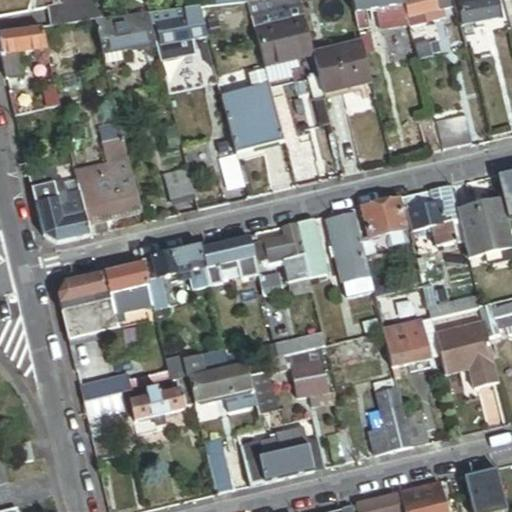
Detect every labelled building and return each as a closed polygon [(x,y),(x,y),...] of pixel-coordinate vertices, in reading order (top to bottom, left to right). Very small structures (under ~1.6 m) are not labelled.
[(42,29),(94,23),(105,22),(88,0),(67,0),(63,8),(34,12),(36,30),(42,29)] [(300,0),(296,0),(249,5),(256,33),(306,21),(300,0)] [(352,0),(356,15),(366,13),(380,11),(405,8),(404,4),(403,0),(352,0)] [(436,0),(431,0),(406,4),(404,4),(405,8),(409,22),(420,20),(439,17),(436,0)] [(436,0),(439,17),(442,17),(453,15),(450,0),(436,0)] [(497,24),(492,0),(455,0),(460,30),(497,24)] [(409,22),(405,8),(380,11),(382,28),(409,24),(409,22)] [(203,20),(200,11),(171,15),(173,25),(203,20)] [(366,13),(356,15),(360,29),(369,27),(366,13)] [(173,25),(171,15),(149,17),(151,26),(152,29),(156,29),(173,25)] [(151,26),(149,17),(120,20),(121,31),(151,26)] [(444,24),(442,17),(439,17),(420,20),(421,28),(444,24)] [(121,31),(120,20),(105,22),(94,23),(97,36),(121,31)] [(207,40),(203,20),(173,25),(156,29),(160,51),(157,51),(162,70),(182,66),(178,47),(207,40)] [(219,20),(208,21),(211,39),(222,37),(219,20)] [(409,22),(409,24),(411,32),(421,30),(421,28),(420,20),(409,22)] [(306,21),(256,33),(266,71),(289,65),(315,58),(306,21)] [(152,29),(151,26),(121,31),(97,36),(102,56),(156,47),(152,29)] [(36,30),(0,34),(0,48),(2,56),(18,54),(47,50),(42,29),(36,30)] [(160,51),(156,29),(152,29),(156,47),(157,51),(160,51)] [(361,34),(365,52),(373,50),(369,33),(361,34)] [(414,44),(417,58),(432,55),(429,41),(414,44)] [(315,58),(325,98),(372,86),(362,47),(315,58)] [(18,54),(2,56),(7,78),(23,74),(18,54)] [(294,85),(289,65),(266,71),(271,91),(294,85)] [(162,70),(146,75),(150,90),(166,86),(162,70)] [(263,72),(248,76),(252,90),(267,86),(263,72)] [(79,75),(62,79),(65,90),(81,87),(79,75)] [(60,106),(57,92),(44,94),(47,109),(60,106)] [(272,96),(225,108),(239,163),(286,151),(272,96)] [(322,131),(332,128),(325,98),(314,100),(322,131)] [(467,126),(452,129),(459,156),(475,152),(467,126)] [(459,156),(452,129),(437,132),(444,159),(459,156)] [(107,225),(142,217),(122,131),(102,136),(109,166),(75,173),(77,183),(81,198),(85,216),(88,229),(92,228),(107,225)] [(425,160),(441,157),(435,131),(419,134),(425,160)] [(228,197),(246,192),(239,164),(221,168),(228,197)] [(171,205),(195,199),(187,167),(163,173),(171,205)] [(81,198),(77,183),(63,186),(60,170),(30,177),(33,192),(56,187),(59,203),(81,198)] [(511,188),(511,176),(498,179),(501,191),(505,190),(511,188)] [(33,192),(37,208),(59,203),(56,187),(33,192)] [(457,216),(452,192),(426,198),(429,209),(442,206),(446,226),(454,225),(459,224),(457,216)] [(426,198),(426,197),(403,202),(406,215),(409,214),(429,209),(426,198)] [(85,216),(81,198),(59,203),(64,221),(85,216)] [(406,215),(403,202),(362,211),(365,224),(403,215),(406,215)] [(37,208),(44,239),(58,247),(90,239),(90,238),(88,229),(85,216),(64,221),(59,203),(37,208)] [(511,256),(511,239),(504,205),(457,216),(459,224),(469,266),(511,256)] [(414,235),(432,231),(446,227),(446,226),(442,206),(429,209),(409,214),(414,235)] [(356,218),(355,214),(328,220),(329,224),(356,218)] [(403,215),(365,224),(370,243),(407,234),(403,215)] [(371,285),(356,218),(329,224),(336,253),(339,265),(345,291),(371,285)] [(316,223),(299,227),(301,236),(302,242),(306,257),(312,282),(328,279),(316,223)] [(109,233),(107,225),(92,228),(94,237),(109,233)] [(459,246),(454,225),(446,226),(446,227),(432,231),(437,251),(459,246)] [(299,227),(285,230),(287,239),(301,236),(299,227)] [(301,236),(287,239),(259,246),(264,267),(270,265),(306,257),(302,242),(301,236)] [(256,260),(252,242),(202,254),(207,271),(207,272),(222,268),(240,264),(256,260)] [(202,254),(201,249),(153,260),(154,265),(158,282),(163,281),(183,276),(193,274),(207,271),(202,254)] [(333,267),(339,265),(336,253),(330,255),(333,267)] [(296,286),(312,282),(306,257),(270,265),(271,271),(287,267),(291,287),(296,286)] [(261,279),(256,260),(240,264),(244,283),(261,279)] [(158,282),(154,265),(144,268),(149,289),(155,314),(170,311),(163,281),(158,282)] [(149,289),(144,268),(105,277),(110,295),(110,299),(120,296),(149,289)] [(227,288),(222,268),(207,272),(211,291),(227,288)] [(195,281),(193,274),(183,276),(184,284),(195,281)] [(280,277),(261,282),(264,294),(283,289),(280,277)] [(103,278),(79,283),(83,301),(107,296),(103,278)] [(314,291),(312,282),(296,286),(298,295),(314,291)] [(67,286),(59,298),(61,307),(83,301),(79,283),(67,286)] [(157,323),(155,314),(149,289),(120,296),(110,299),(118,332),(157,323)] [(118,332),(110,299),(110,295),(107,296),(83,301),(61,307),(69,344),(118,332)] [(405,317),(401,299),(376,305),(380,323),(405,317)] [(432,325),(481,313),(478,302),(429,314),(432,325)] [(511,305),(481,313),(484,328),(488,343),(499,340),(498,335),(511,332),(511,331),(511,305)] [(421,326),(406,330),(410,348),(425,345),(421,326)] [(488,343),(484,328),(435,340),(445,380),(470,374),(474,394),(499,388),(488,343)] [(406,330),(383,335),(389,361),(392,372),(430,363),(425,345),(410,348),(406,330)] [(389,361),(383,335),(327,349),(325,349),(331,374),(347,370),(380,363),(389,361)] [(228,361),(239,358),(234,338),(223,341),(228,361)] [(325,349),(327,349),(324,338),(276,349),(279,360),(287,358),(319,351),(325,349)] [(279,360),(276,349),(239,358),(228,361),(229,366),(230,372),(247,368),(265,364),(279,360)] [(321,360),(319,351),(287,358),(289,367),(321,360)] [(289,367),(287,358),(279,360),(265,364),(267,374),(270,373),(270,377),(286,373),(285,369),(289,368),(289,367)] [(329,393),(321,360),(289,367),(289,368),(297,401),(311,397),(329,393)] [(191,381),(205,378),(201,361),(185,365),(184,361),(168,365),(170,374),(173,385),(190,381),(191,381)] [(384,378),(380,363),(347,370),(351,386),(384,378)] [(257,409),(250,380),(247,368),(230,372),(222,374),(205,378),(191,381),(197,405),(222,399),(226,416),(257,409)] [(347,370),(331,374),(335,391),(337,400),(353,396),(351,386),(347,370)] [(133,395),(173,385),(170,374),(131,384),(133,395)] [(268,376),(250,380),(257,409),(259,418),(277,414),(268,376)] [(129,378),(80,390),(84,406),(125,397),(131,395),(133,395),(131,384),(129,378)] [(196,407),(190,381),(173,385),(133,395),(131,395),(133,406),(182,394),(186,410),(196,407)] [(382,421),(403,416),(395,382),(374,388),(380,415),(382,421)] [(337,400),(335,391),(329,393),(311,397),(313,409),(338,403),(337,400)] [(187,414),(186,410),(182,394),(133,406),(138,425),(187,414)] [(129,415),(125,397),(84,406),(92,440),(119,434),(116,418),(129,415)] [(412,452),(430,448),(422,414),(403,419),(412,452)] [(374,436),(385,434),(382,421),(380,415),(369,418),(374,436)] [(391,457),(412,452),(403,419),(403,416),(382,421),(385,434),(391,457)] [(265,487),(314,475),(306,445),(303,432),(276,439),(277,443),(261,447),(264,461),(259,463),(265,487)] [(375,461),(391,457),(385,434),(374,436),(370,437),(375,461)] [(335,471),(353,466),(346,435),(328,440),(335,471)] [(222,440),(205,444),(208,460),(225,456),(222,440)] [(314,475),(323,473),(316,443),(306,445),(314,475)] [(245,466),(259,463),(264,461),(261,447),(241,452),(245,466)] [(225,456),(208,460),(217,498),(234,494),(225,456)] [(251,491),(265,487),(259,463),(245,466),(251,491)] [(491,495),(487,476),(448,486),(453,504),(457,503),(463,501),(473,499),(491,495)] [(447,511),(442,487),(440,488),(401,497),(404,511),(447,511)] [(400,511),(397,498),(357,509),(357,511),(400,511)]
